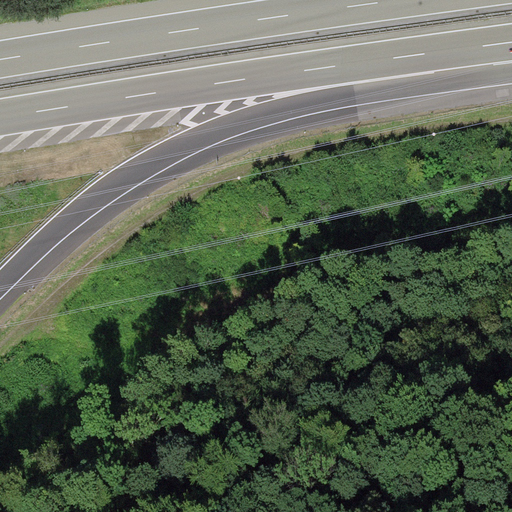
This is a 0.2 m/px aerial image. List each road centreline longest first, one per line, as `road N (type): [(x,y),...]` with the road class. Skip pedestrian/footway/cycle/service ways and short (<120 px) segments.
road 1 (motorway): [(0,290),(56,234),(152,165),(244,123),(467,48)]
road 2 (motorway): [(0,117),(467,48)]
road 3 (motorway): [(392,0),(0,59)]
